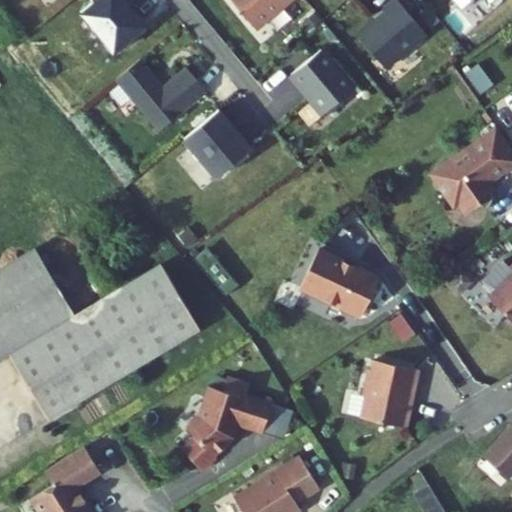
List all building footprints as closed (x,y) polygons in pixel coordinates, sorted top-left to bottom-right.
[(129,7),(123,0),(100,0),(91,8),(101,20),(88,31),(121,70),(153,43),(141,29),(125,10),(129,7)] [(307,8),(299,0),(246,0),(234,11),(263,45),(307,8)] [(465,0),(478,14),(493,0),(465,0)] [(144,25),(129,7),(125,10),(141,29),(144,25)] [(440,51),(409,14),(395,25),(397,27),(370,50),(400,85),(440,51)] [(338,73),(328,62),(299,89),(311,102),(313,100),(337,129),(353,114),(351,111),(367,97),(342,70),(338,73)] [(171,102),(148,75),(124,96),(168,147),(215,107),(194,83),(171,102)] [(236,137),(225,124),(191,154),(224,193),(255,166),(233,140),(236,137)] [(508,197),(511,193),(511,151),(508,146),(468,174),(469,175),(469,179),(465,179),(463,180),(459,181),(457,182),(455,184),(453,186),(450,190),(449,194),(449,200),(451,205),(453,208),(457,212),(461,214),(463,215),(464,215),(463,223),(470,223),(471,223),(471,224),(477,232),(492,222),(496,227),(498,226),(500,225),(501,222),(502,220),(504,216),(504,213),(504,210),(503,207),(502,205),(498,198),(502,196),(503,197),(507,197),(508,197)] [(324,262),(306,301),(368,329),(385,290),(324,262)] [(0,349),(73,306),(49,266),(0,295),(0,349)] [(88,331),(73,306),(0,349),(0,373),(3,380),(20,371),(60,438),(211,348),(172,282),(88,331)] [(511,296),(495,316),(511,330),(511,296)] [(419,407),(426,381),(381,370),(378,379),(376,378),(370,404),(372,405),(367,427),(412,438),(416,420),(413,420),(417,406),(419,407)] [(254,411),(258,399),(229,388),(224,403),(210,398),(200,428),(187,439),(195,448),(182,459),(202,482),(216,470),(214,467),(233,451),(238,437),(270,449),(280,421),(254,411)] [(511,452),(501,464),(511,474),(511,452)] [(106,487),(91,461),(28,499),(36,511),(89,511),(83,501),(106,487)] [(315,511),(327,505),(307,473),(241,511),(315,511)] [(451,511),(443,497),(428,506),(432,511),(451,511)]
